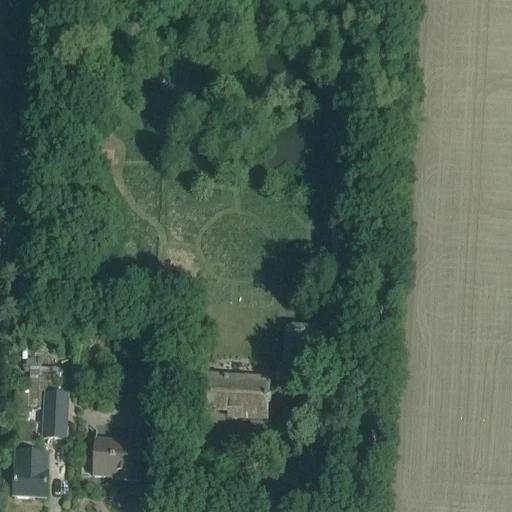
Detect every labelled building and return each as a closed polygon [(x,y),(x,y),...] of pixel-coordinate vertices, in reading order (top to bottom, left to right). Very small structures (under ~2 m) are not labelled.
[(288,329),(285,370),(313,372),(316,331),(288,329)] [(47,411),(47,393),(49,370),(31,370),(30,396),(18,395),(18,410),(47,411)] [(208,377),(206,409),(243,412),(242,417),(266,419),(268,382),(246,380),(231,379),(208,377)] [(162,379),(137,378),(135,410),(160,411),(162,379)] [(41,455),(42,439),(35,439),(36,424),(18,424),(17,454),(41,455)] [(81,462),(81,478),(114,479),(114,478),(115,478),(115,477),(125,478),(125,479),(126,479),(126,482),(140,482),(141,442),(126,442),(126,444),(95,443),(95,463),(81,462)] [(16,459),(14,499),(46,501),(48,460),(16,459)]
